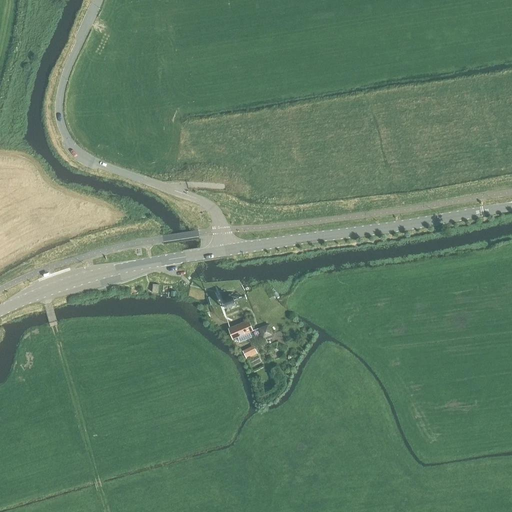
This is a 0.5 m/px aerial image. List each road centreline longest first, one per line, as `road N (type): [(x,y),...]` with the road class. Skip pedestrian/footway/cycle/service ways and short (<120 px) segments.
road 1 (unclassified): [(225,250),(215,211),(204,202),(96,162),(66,137),(61,91),(98,0)]
road 2 (tertiary): [(225,250),(511,206)]
road 3 (tertiary): [(0,314),(64,284),(225,250)]
road 4 (track): [(44,293),(104,511)]
